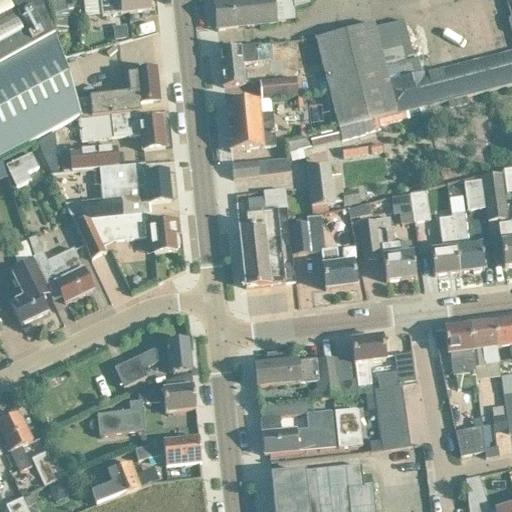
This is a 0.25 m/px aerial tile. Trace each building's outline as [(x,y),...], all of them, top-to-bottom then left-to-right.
[(0,0),(0,66),(11,60),(12,62),(25,55),(24,53),(55,37),(54,33),(44,4),(51,0),(0,0)] [(62,0),(51,0),(44,4),(54,33),(67,32),(62,0)] [(99,0),(102,19),(150,12),(147,0),(99,0)] [(294,10),(293,0),(213,0),(217,31),(276,25),(276,24),(295,22),(294,10)] [(338,130),(339,130),(404,112),(418,109),(428,106),(446,102),(466,97),(511,84),(511,0),(505,0),(511,17),(508,20),(511,33),(511,51),(388,83),(385,70),(414,62),(403,22),(374,30),(373,26),(315,41),(338,130)] [(469,7),(474,50),(507,47),(503,4),(469,7)] [(126,27),(113,29),(114,42),(127,41),(126,27)] [(0,161),(1,161),(80,118),(75,101),(55,39),(25,55),(12,62),(0,68),(0,161)] [(246,72),(241,71),(240,67),(256,65),(255,58),(261,58),(260,47),(219,51),(223,89),(242,87),(242,84),(247,81),(246,72)] [(130,95),(75,101),(80,118),(80,120),(80,121),(111,118),(120,117),(140,115),(139,106),(160,103),(156,73),(127,76),(130,95)] [(298,98),(296,79),(259,83),(261,102),(298,98)] [(466,97),(446,102),(449,110),(468,105),(466,97)] [(259,103),(225,106),(230,153),(275,149),(272,116),(260,117),(259,103)] [(428,106),(418,109),(420,117),(430,115),(428,106)] [(405,120),(404,112),(377,120),(379,126),(405,120)] [(80,121),(78,121),(81,144),(93,143),(113,140),(141,137),(142,153),(145,153),(165,150),(162,121),(140,123),(139,115),(111,118),(80,121)] [(365,134),(380,130),(379,126),(377,120),(339,130),(342,142),(366,136),(365,134)] [(54,135),(37,145),(50,175),(58,174),(54,135)] [(340,143),(337,135),(310,142),(312,148),(312,150),(340,143)] [(312,148),(310,142),(309,138),(307,139),(287,144),(290,154),(302,151),(312,148)] [(370,148),(371,156),(382,154),(381,146),(370,148)] [(117,150),(69,154),(71,173),(119,168),(117,150)] [(366,150),(342,154),(343,160),(367,156),(366,150)] [(304,160),(302,151),(290,154),(292,163),(304,160)] [(6,167),(16,189),(31,182),(27,175),(38,169),(31,155),(6,167)] [(280,161),(282,176),(291,175),(289,160),(280,161)] [(280,161),(231,167),(233,182),(282,176),(280,161)] [(64,205),(73,223),(150,216),(149,206),(171,203),(167,174),(146,176),(145,166),(99,172),(99,173),(92,174),(94,187),(101,186),(102,201),(64,205)] [(329,179),(328,167),(307,170),(311,208),(312,208),(313,215),(328,213),(328,206),(333,205),(343,203),(344,207),(360,204),(357,191),(343,194),(340,177),(329,179)] [(481,182),(485,211),(486,223),(508,220),(502,175),(481,178),(481,182)] [(485,211),(481,182),(464,184),(467,213),(485,211)] [(284,192),(263,194),(265,208),(286,206),(284,192)] [(430,221),(426,193),(410,196),(414,224),(430,221)] [(357,209),(347,211),(350,223),(359,221),(357,209)] [(245,215),(247,230),(239,231),(245,290),(285,286),(283,262),(286,261),(285,245),(281,246),(277,212),(245,215)] [(464,215),(452,216),(452,220),(459,275),(471,274),(474,275),(479,275),(481,272),(484,272),(482,252),(481,247),(481,246),(469,248),(464,215)] [(150,216),(73,223),(83,244),(92,262),(106,255),(104,249),(115,244),(145,241),(147,256),(176,253),(173,223),(147,226),(146,216),(150,216)] [(305,225),(291,227),(294,257),(321,254),(325,292),(356,288),(353,264),(337,266),(335,251),(322,252),(318,216),(305,220),(305,225)] [(378,224),(375,224),(380,260),(382,259),(386,284),(416,281),(413,261),(412,255),(399,256),(398,244),(392,245),(389,220),(378,221),(378,224)] [(459,275),(452,220),(439,221),(443,251),(430,253),(434,278),(459,275)] [(504,269),(511,268),(511,221),(511,222),(511,232),(511,242),(501,244),(504,269)] [(364,262),(380,260),(375,224),(359,226),(364,262)] [(35,259),(33,260),(47,291),(53,302),(62,298),(65,306),(92,293),(83,273),(84,273),(74,252),(47,264),(43,255),(35,238),(27,240),(35,259)] [(11,307),(20,327),(47,314),(38,295),(47,291),(33,260),(9,271),(23,301),(11,307)] [(511,322),(493,325),(497,350),(509,348),(511,359),(511,358),(511,322)] [(493,325),(469,328),(474,370),(475,374),(476,374),(475,369),(499,367),(497,350),(493,325)] [(469,328),(444,331),(446,351),(447,356),(450,356),(452,377),(455,377),(457,392),(476,390),(475,374),(474,370),(469,328)] [(345,359),(334,360),(339,397),(372,392),(369,365),(385,363),(382,339),(351,343),(357,381),(353,382),(350,359),(345,359)] [(166,360),(168,375),(191,373),(188,343),(166,345),(142,357),(148,370),(166,360)] [(415,383),(411,356),(394,358),(397,375),(378,377),(379,391),(398,389),(398,385),(415,383)] [(268,367),(254,368),(256,390),(276,388),(315,383),(316,400),(339,397),(334,360),(284,365),(284,357),(267,358),(268,367)] [(147,379),(146,377),(137,359),(114,371),(123,390),(147,379)] [(144,394),(138,395),(139,402),(141,402),(142,405),(145,404),(145,407),(163,405),(164,415),(176,414),(196,411),(193,388),(191,377),(178,379),(166,382),(167,391),(144,393),(144,394)] [(508,435),(511,434),(511,382),(502,384),(508,435)] [(379,391),(372,392),(374,405),(400,401),(398,389),(379,391)] [(400,401),(374,405),(376,417),(402,413),(400,401)] [(130,412),(97,416),(100,438),(145,432),(142,405),(141,402),(139,402),(129,404),(130,412)] [(362,448),(358,411),(334,413),(338,450),(362,448)] [(280,419),(260,421),(264,458),(270,457),(284,455),(334,450),(330,413),(310,416),(307,416),(308,431),(281,434),(280,419)] [(402,413),(376,417),(377,429),(404,425),(402,413)] [(18,416),(0,424),(0,433),(20,474),(32,468),(23,449),(32,445),(18,416)] [(504,417),(492,418),(494,434),(507,432),(504,417)] [(404,425),(377,429),(379,441),(406,437),(404,425)] [(461,459),(484,453),(481,427),(455,433),(461,459)] [(481,427),(484,453),(486,460),(499,457),(497,448),(489,449),(489,447),(491,446),(489,428),(482,429),(481,427)] [(406,437),(379,441),(379,442),(381,453),(381,454),(408,450),(407,449),(406,437)] [(164,458),(165,469),(201,466),(199,440),(162,444),(151,447),(134,453),(138,464),(154,458),(164,458)] [(371,443),(369,443),(370,454),(381,453),(379,442),(371,443)] [(44,487),(59,480),(47,454),(32,462),(44,487)] [(140,491),(130,465),(107,474),(111,485),(91,494),(97,507),(117,499),(117,500),(125,497),(140,491)] [(374,511),(371,477),(361,478),(360,468),(271,478),(274,511),(374,511)] [(25,489),(19,492),(22,498),(27,495),(25,489)] [(7,511),(26,511),(22,501),(7,507),(6,508),(7,511)] [(486,511),(484,501),(468,506),(468,511),(511,511),(511,507),(497,511),(486,511)]
